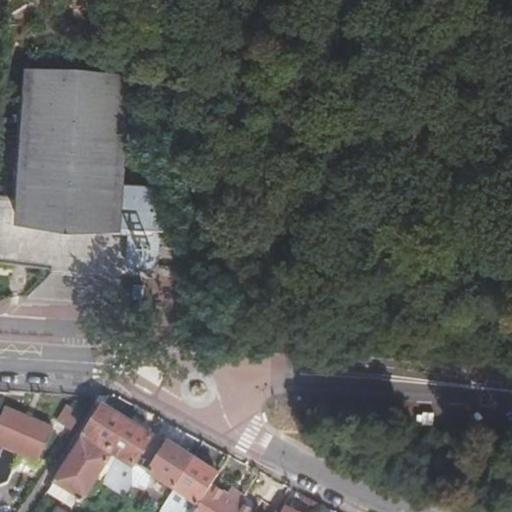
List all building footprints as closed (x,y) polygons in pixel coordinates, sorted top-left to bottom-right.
[(155,231),(180,233),(175,189),(122,185),(129,73),(32,66),(22,195),(0,193),(0,260),(50,264),(50,273),(127,278),(128,266),(155,267),(157,240),(155,240),(155,231)] [(0,485),(6,483),(18,455),(36,462),(50,427),(3,408),(0,417),(0,485)] [(56,425),(69,432),(77,419),(65,411),(56,425)] [(150,442),(102,412),(52,489),(82,507),(101,477),(128,494),(132,486),(132,471),(150,442)] [(165,452),(150,442),(132,471),(171,494),(172,493),(191,463),(167,449),(165,452)] [(217,479),(191,463),(172,493),(171,494),(197,509),(211,488),(217,479)] [(197,509),(195,511),(250,511),(240,505),(228,498),(211,488),(197,509)] [(230,494),(228,498),(240,505),(242,501),(230,494)]
